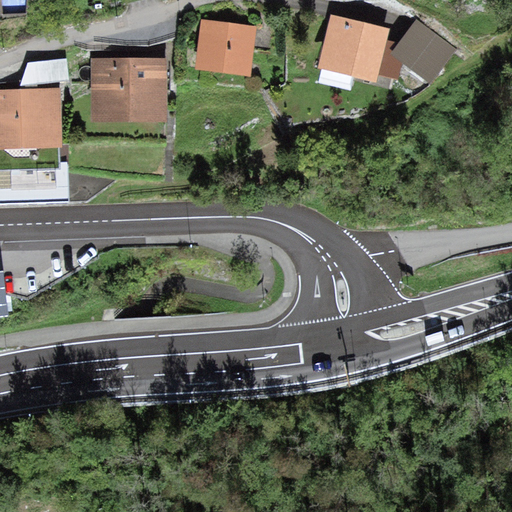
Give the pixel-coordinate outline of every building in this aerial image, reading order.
[(336,46),(331,65),(374,75),(376,67),(395,72),(400,54),(387,42),(382,41),(384,34),(334,22),(328,45),(336,46)] [(207,24),(202,63),(245,68),(250,29),(207,24)] [(454,48),(422,24),(400,54),(432,78),(454,48)] [(30,64),(27,84),(67,80),(65,61),(30,64)] [(156,110),(156,90),(169,90),(169,67),(136,67),(136,64),(122,64),(122,67),(102,66),(102,110),(156,110)] [(0,164),(53,163),(51,95),(0,97),(0,164)] [(9,297),(0,295),(0,293),(0,313),(3,313),(2,312),(10,311),(9,297)]
